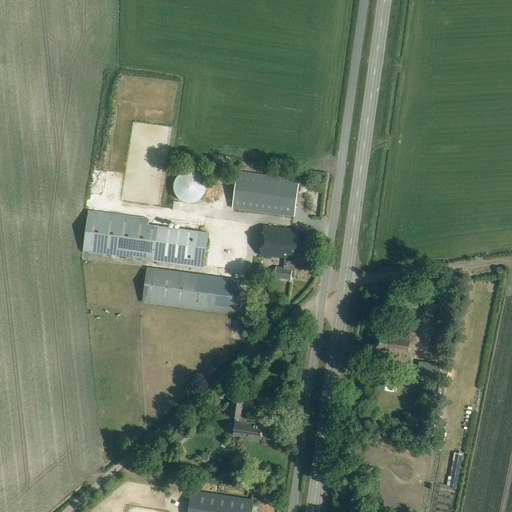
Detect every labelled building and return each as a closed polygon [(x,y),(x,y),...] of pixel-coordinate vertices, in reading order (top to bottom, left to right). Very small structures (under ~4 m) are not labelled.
[(140,111),(127,109),(115,195),(128,197),(140,111)] [(156,184),(164,118),(151,117),(144,183),(156,184)] [(205,186),(203,179),(197,173),(190,171),(182,173),(176,178),(173,185),(174,193),(178,199),(185,203),(192,203),(199,200),(204,194),(205,186)] [(295,216),(299,179),(236,171),(232,208),(295,216)] [(194,267),(204,268),(209,233),(199,232),(149,225),(149,219),(89,211),(83,252),(194,267)] [(249,232),(249,218),(223,217),(222,231),(249,232)] [(307,259),(310,242),(299,241),(300,230),(263,225),(259,255),(285,259),(284,268),(276,267),(275,278),(291,280),(292,270),(294,271),(296,258),(307,259)] [(233,315),(238,280),(147,268),(143,303),(233,315)] [(454,298),(455,293),(442,290),(441,294),(454,298)] [(171,326),(181,328),(183,316),(172,314),(171,326)] [(190,319),(191,327),(198,326),(197,318),(190,319)] [(413,360),(416,333),(377,328),(374,355),(413,360)] [(445,355),(448,338),(436,337),(434,354),(445,355)] [(442,379),(444,366),(419,362),(417,375),(442,379)] [(426,391),(428,387),(427,384),(423,382),(419,383),(417,387),(419,391),(422,392),(426,391)] [(262,440),(263,426),(254,425),(254,423),(247,422),(248,416),(241,415),(243,402),(232,400),(229,417),(236,418),(233,436),(246,438),(262,440)] [(389,408),(387,413),(396,416),(397,411),(389,408)] [(253,511),(255,502),(191,492),(187,511),(253,511)]
